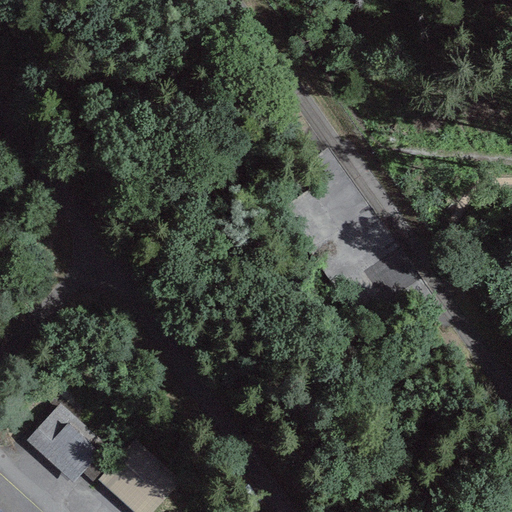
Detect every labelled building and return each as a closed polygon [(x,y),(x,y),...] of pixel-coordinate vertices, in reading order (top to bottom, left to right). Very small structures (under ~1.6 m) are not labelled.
[(153,0),(135,0),(142,9),(153,0)] [(411,286),(334,178),(286,212),(363,320),(411,286)] [(73,481),(83,470),(93,479),(107,464),(97,455),(107,444),(59,401),(26,438),(73,481)] [(136,436),(98,477),(136,511),(150,511),(182,478),(136,436)] [(0,511),(9,511),(0,503),(0,511)]
